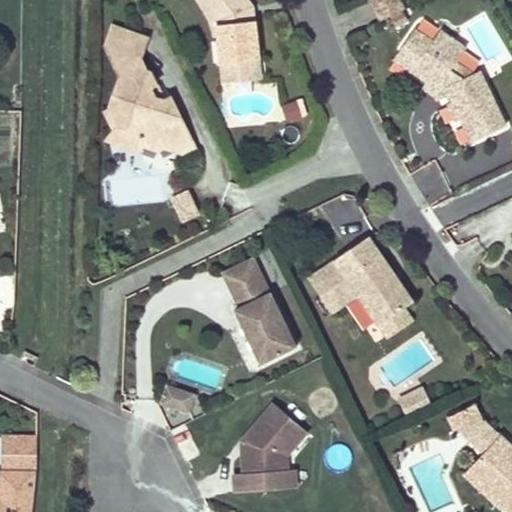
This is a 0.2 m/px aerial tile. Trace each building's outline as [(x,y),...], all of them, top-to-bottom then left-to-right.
[(243,0),(196,0),(217,30),(221,51),(237,48),(241,68),(261,65),(255,27),(247,17),(253,13),(243,0)] [(370,0),(381,22),(402,11),(396,0),(370,0)] [(144,148),(160,151),(173,145),(175,151),(185,154),(197,148),(172,99),(164,103),(157,101),(152,91),(157,88),(151,75),(138,70),(149,43),(117,30),(109,50),(114,63),(128,68),(112,108),(122,126),(137,134),(144,148)] [(411,34),(398,53),(414,63),(407,74),(425,86),(428,87),(438,85),(444,87),(447,93),(451,101),(447,103),(455,120),(459,117),(470,140),(504,124),(477,70),(467,75),(453,65),(462,51),(436,34),(429,45),(411,34)] [(237,48),(221,51),(228,91),(265,84),(261,65),(241,68),(237,48)] [(414,63),(398,53),(391,64),(407,74),(414,63)] [(428,87),(425,86),(422,91),(433,97),(436,98),(447,93),(444,87),(438,85),(428,87)] [(164,103),(157,88),(152,91),(157,101),(164,103)] [(282,105),(287,123),(303,119),(299,101),(282,105)] [(122,126),(112,108),(105,112),(116,132),(114,143),(141,156),(163,157),(160,151),(144,148),(137,134),(122,126)] [(426,204),(451,191),(435,158),(409,171),(426,204)] [(184,218),(201,211),(190,185),(173,193),(184,218)] [(363,213),(337,221),(343,240),(369,233),(363,213)] [(413,300),(369,234),(309,275),(332,311),(358,293),(378,323),(405,305),(413,300)] [(256,257),(224,272),(241,307),(237,310),(259,356),(295,339),(256,257)] [(413,318),(405,305),(378,323),(387,336),(413,318)] [(426,333),(372,361),(389,394),(444,366),(426,333)] [(197,393),(169,384),(163,403),(191,412),(197,393)] [(426,387),(401,399),(409,414),(433,402),(426,387)] [(290,471),(289,456),(310,431),(277,403),(244,441),(252,448),(253,454),(245,455),(246,473),(237,474),(238,492),(283,489),(282,479),(282,471),(290,471)] [(476,449),(463,463),(499,495),(507,511),(511,511),(511,445),(501,435),(500,436),(479,416),(474,404),(446,418),(452,430),(455,429),(476,449)] [(35,451),(35,432),(2,432),(2,451),(35,451)] [(253,454),(252,448),(244,441),(245,455),(253,454)] [(34,466),(35,459),(35,451),(2,451),(2,466),(34,466)] [(463,463),(457,469),(493,501),(499,495),(463,463)] [(0,511),(28,511),(34,468),(0,467),(0,511)] [(298,488),(297,470),(290,471),(282,471),(282,479),(283,489),(298,488)]
